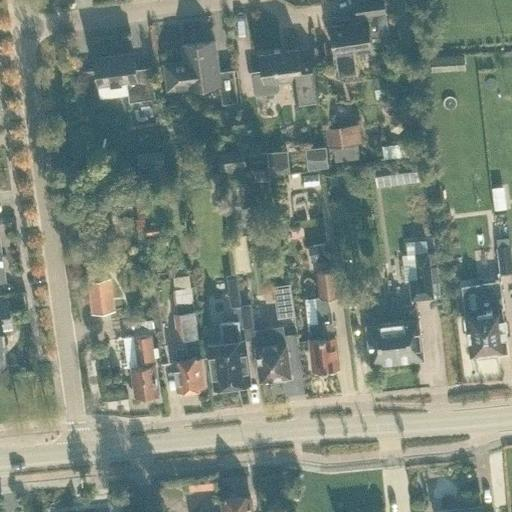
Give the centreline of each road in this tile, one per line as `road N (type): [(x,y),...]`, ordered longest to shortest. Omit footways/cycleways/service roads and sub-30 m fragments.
road 1 (residential): [(84,452),(20,26)]
road 2 (primary): [(84,452),(511,417)]
road 3 (residential): [(20,26),(213,0)]
